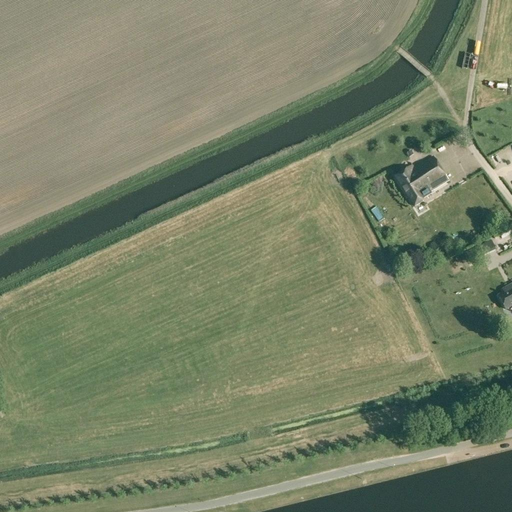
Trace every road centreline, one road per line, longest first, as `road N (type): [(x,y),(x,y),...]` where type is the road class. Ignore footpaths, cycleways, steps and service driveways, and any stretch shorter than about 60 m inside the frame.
road 1 (track): [(0,248),(361,79),(411,37),(431,0)]
road 2 (unclassified): [(176,511),(511,431)]
